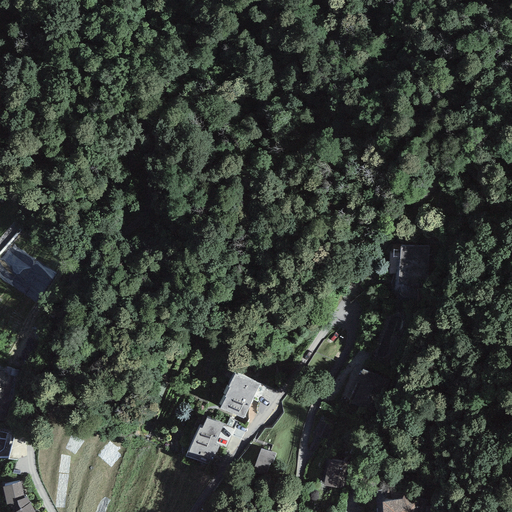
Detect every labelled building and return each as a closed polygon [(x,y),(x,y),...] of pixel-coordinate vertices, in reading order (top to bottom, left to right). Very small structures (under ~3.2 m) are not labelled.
[(431,245),(400,245),(399,280),(430,281),(431,245)] [(0,418),(4,420),(12,385),(13,386),(14,383),(13,383),(14,376),(8,374),(8,372),(3,371),(4,370),(0,368),(0,418)] [(387,382),(363,369),(344,403),(368,416),(387,382)] [(259,385),(235,373),(228,387),(229,388),(225,397),(220,408),(244,419),(259,385)] [(200,428),(186,457),(208,464),(212,465),(219,445),(215,443),(223,424),(206,419),(202,429),(200,428)] [(330,425),(322,421),(316,434),(324,438),(330,425)] [(7,433),(0,431),(0,457),(8,458),(15,433),(8,431),(7,433)] [(276,453),(260,448),(252,471),(266,475),(270,462),(273,463),(276,453)] [(354,463),(328,459),(323,486),(349,490),(354,463)] [(20,482),(3,486),(6,503),(10,503),(11,507),(13,511),(12,511),(34,511),(26,496),(24,497),(20,482)] [(421,511),(420,498),(382,501),(383,511),(421,511)]
